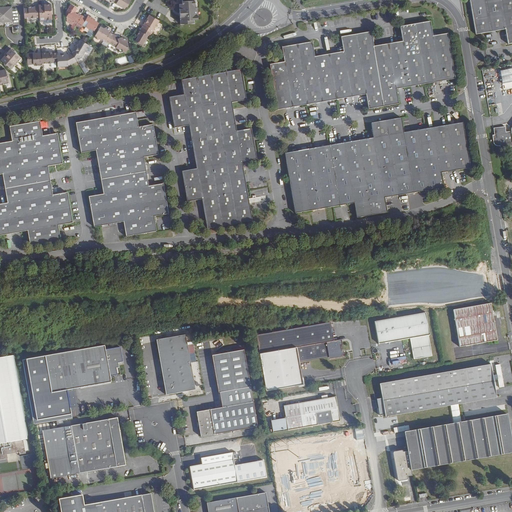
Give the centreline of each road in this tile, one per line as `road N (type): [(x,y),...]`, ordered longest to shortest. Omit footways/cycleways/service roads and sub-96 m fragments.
road 1 (residential): [(511,308),(462,29),(441,0)]
road 2 (secondary): [(226,27),(153,69),(0,108)]
